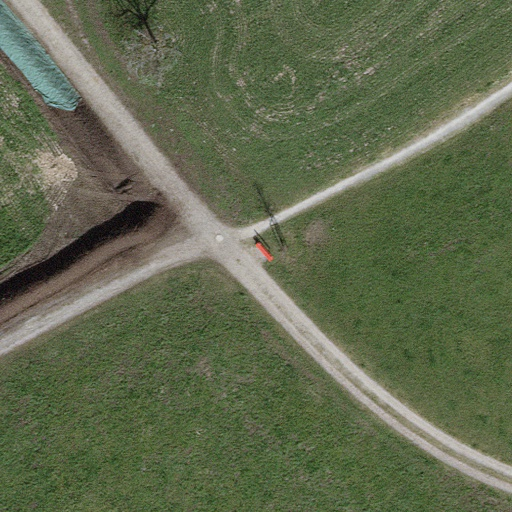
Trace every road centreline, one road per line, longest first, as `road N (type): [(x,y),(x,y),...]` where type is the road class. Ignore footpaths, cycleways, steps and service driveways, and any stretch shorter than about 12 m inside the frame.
road 1 (track): [(219,244),(356,386),(511,482)]
road 2 (track): [(16,0),(219,244)]
road 3 (track): [(219,244),(125,280),(0,349)]
